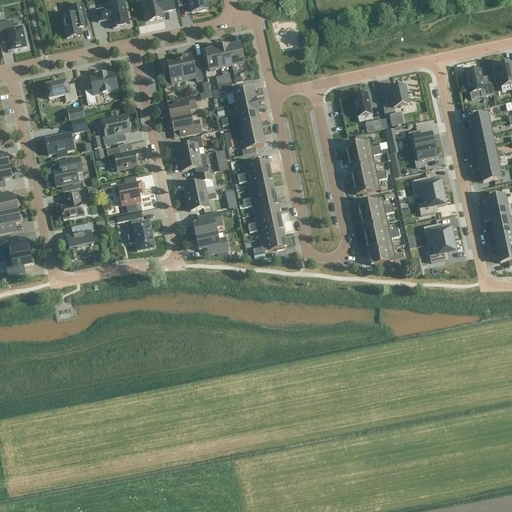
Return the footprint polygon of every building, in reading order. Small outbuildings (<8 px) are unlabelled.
[(143,4),(147,24),(164,20),(163,14),(170,12),(175,11),(172,0),(144,0),(142,1),(143,4)] [(177,0),(179,7),(190,5),(191,13),(206,10),(203,0),(177,0)] [(124,1),(107,5),(108,9),(96,12),(98,24),(111,21),(113,30),(130,27),(124,1)] [(80,30),(86,29),(87,28),(82,6),(69,9),(71,16),(61,18),(66,40),(82,37),(80,30)] [(0,32),(3,45),(12,43),(14,51),(26,48),(22,28),(14,30),(13,22),(0,24),(0,32)] [(239,46),(228,49),(232,68),(243,65),(239,46)] [(216,50),(216,51),(217,51),(221,70),(232,68),(228,49),(228,48),(216,50)] [(216,51),(205,54),(209,72),(221,70),(217,51),(216,51)] [(178,59),(179,63),(183,79),(194,76),(196,83),(202,82),(200,69),(194,71),(191,57),(178,59)] [(511,62),(497,66),(501,90),(511,88),(511,62)] [(179,63),(167,66),(169,76),(163,77),(166,90),(172,88),(172,85),(184,83),(183,79),(179,63)] [(481,99),(492,97),(489,83),(483,84),(480,70),(464,73),(469,95),(480,93),(481,99)] [(109,94),(110,93),(117,92),(114,75),(106,77),(105,75),(98,77),(98,78),(90,80),(92,91),(85,93),(87,107),(96,105),(94,96),(100,95),(101,96),(103,96),(104,96),(105,96),(106,96),(107,96),(108,95),(109,94)] [(77,101),(74,88),(67,90),(66,84),(66,83),(65,83),(46,87),(45,87),(46,88),(49,101),(64,97),(65,104),(77,101)] [(413,85),(393,89),(398,112),(418,108),(413,85)] [(233,95),(235,106),(254,102),(252,91),(233,95)] [(220,102),(215,103),(215,107),(233,104),(232,92),(218,94),(220,102)] [(369,94),(349,98),(354,121),(374,117),(369,94)] [(200,98),(201,104),(214,102),(213,96),(200,98)] [(168,110),(171,122),(190,118),(189,112),(195,110),(193,99),(178,102),(179,108),(168,110)] [(235,106),(238,117),(257,113),(257,114),(258,113),(255,102),(254,102),(235,106)] [(217,118),(224,117),(223,109),(215,110),(216,112),(217,118)] [(74,120),(84,118),(82,110),(69,113),(71,121),(74,120)] [(238,117),(240,128),(259,124),(257,114),(257,113),(238,117)] [(488,115),(469,120),(471,130),(491,126),(488,115)] [(126,117),(101,123),(105,139),(102,140),(104,148),(117,145),(115,137),(130,134),(126,117)] [(191,124),(190,118),(171,122),(173,134),(184,132),(186,138),(201,135),(198,123),(191,124)] [(71,123),(73,135),(87,132),(84,120),(71,123)] [(240,128),(242,140),(261,136),(259,124),(240,128)] [(491,126),(471,130),(473,141),(493,137),(491,126)] [(408,135),(412,152),(434,148),(431,136),(418,138),(417,133),(408,135)] [(72,135),(47,140),(50,157),(58,155),(59,158),(67,156),(66,154),(76,152),(72,135)] [(245,151),(264,147),(261,136),(242,140),(245,151)] [(493,137),(473,141),(476,152),(495,148),(493,137)] [(91,139),(94,151),(101,149),(98,138),(91,139)] [(176,149),(179,161),(199,157),(198,151),(203,150),(200,138),(188,141),(189,147),(176,149)] [(346,152),(348,159),(380,152),(379,148),(371,150),(369,141),(345,146),(347,152),(346,152)] [(434,148),(412,152),(415,170),(424,168),(423,163),(436,160),(434,148)] [(495,148),(476,152),(478,163),(498,158),(495,148)] [(130,170),(137,168),(134,153),(119,156),(118,150),(106,153),(109,163),(115,162),(117,173),(123,171),(124,173),(126,174),(129,174),(130,172),(130,170)] [(94,153),(96,163),(104,161),(102,151),(94,153)] [(350,166),(351,171),(375,166),(373,158),(381,156),(380,152),(348,159),(349,166),(350,166)] [(179,161),(181,173),(194,170),(195,176),(208,173),(204,156),(199,157),(179,161)] [(0,170),(9,169),(6,157),(0,158),(0,170)] [(498,158),(478,163),(480,173),(500,169),(498,158)] [(56,188),(78,184),(76,174),(82,173),(79,160),(58,164),(59,171),(52,173),(56,188)] [(237,177),(238,181),(270,175),(269,168),(268,168),(267,162),(243,167),(245,176),(237,177)] [(232,165),(232,174),(243,173),(242,165),(232,165)] [(352,177),(353,184),(386,177),(385,172),(376,174),(375,166),(351,171),(352,177)] [(11,181),(9,169),(0,170),(0,189),(5,188),(3,182),(11,181)] [(500,169),(480,173),(482,184),(502,180),(500,169)] [(185,188),(187,200),(206,196),(204,190),(213,188),(211,175),(196,178),(198,185),(185,188)] [(247,184),(249,192),(272,187),(271,181),(272,181),(270,175),(238,181),(239,186),(247,184)] [(386,180),(386,177),(353,184),(354,190),(355,190),(356,196),(380,191),(378,182),(386,180)] [(443,194),(440,180),(420,184),(423,198),(443,194)] [(141,184),(114,189),(116,198),(120,201),(121,208),(140,204),(138,197),(143,196),(141,184)] [(111,194),(109,185),(100,187),(101,196),(111,194)] [(242,202),(243,206),(275,199),(274,192),(274,193),(272,187),(249,192),(250,200),(242,202)] [(86,190),(88,201),(100,199),(99,193),(93,194),(92,189),(86,190)] [(25,191),(16,192),(17,200),(26,199),(25,191)] [(0,215),(18,212),(15,199),(7,201),(6,194),(0,195),(0,215)] [(215,194),(206,196),(187,200),(190,213),(209,209),(207,203),(216,201),(215,194)] [(446,206),(443,194),(422,198),(425,210),(446,206)] [(63,222),(84,218),(79,195),(64,198),(65,204),(66,204),(67,207),(60,208),(63,222)] [(486,200),(488,211),(510,207),(510,206),(508,207),(506,196),(486,200)] [(481,199),(482,204),(478,205),(482,219),(489,217),(484,198),(481,199)] [(252,208),(254,217),(278,212),(276,206),(277,206),(275,199),(243,206),(244,210),(252,208)] [(359,210),(360,217),(393,210),(392,206),(384,208),(382,199),(358,204),(359,210)] [(488,211),(490,222),(511,217),(511,214),(510,207),(488,211)] [(362,224),(363,229),(387,224),(385,216),(394,214),(393,210),(360,217),(362,224)] [(21,225),(18,212),(0,215),(0,236),(14,233),(13,226),(21,225)] [(141,212),(124,216),(115,218),(116,226),(132,222),(133,226),(131,226),(133,236),(127,237),(129,245),(135,244),(137,253),(155,249),(149,222),(139,225),(138,221),(142,220),(141,212)] [(247,227),(248,231),(281,224),(279,217),(278,212),(254,217),(256,225),(247,227)] [(195,236),(196,240),(217,235),(215,229),(222,227),(219,214),(202,218),(204,225),(193,227),(193,229),(192,230),(193,235),(195,236)] [(511,217),(490,222),(493,233),(511,228),(511,225),(510,218),(511,217)] [(257,233),(259,241),(283,236),(282,231),(281,224),(248,231),(249,235),(257,233)] [(364,235),(365,242),(398,235),(397,231),(389,233),(387,224),(363,229),(364,235)] [(73,260),(93,256),(91,248),(93,247),(90,234),(94,233),(92,225),(71,229),(72,237),(66,238),(69,252),(71,252),(73,260)] [(452,242),(448,227),(428,231),(432,246),(452,242)] [(511,228),(493,233),(495,243),(511,239),(511,228)] [(218,241),(217,235),(196,240),(197,243),(195,245),(196,250),(198,250),(199,252),(207,250),(208,257),(228,253),(225,240),(218,241)] [(367,249),(369,254),(392,249),(391,241),(399,239),(398,235),(365,242),(367,249)] [(285,242),(284,242),(283,236),(259,241),(261,250),(253,251),(254,256),(264,254),(286,249),(285,242)] [(7,253),(8,259),(29,254),(27,243),(18,245),(16,239),(13,239),(0,241),(0,248),(1,254),(7,253)] [(511,239),(495,243),(497,254),(511,250),(511,239)] [(454,254),(451,242),(432,246),(434,258),(454,254)] [(369,260),(371,267),(374,266),(374,268),(381,266),(381,265),(404,260),(403,259),(402,255),(394,257),(392,249),(369,254),(370,260),(369,260)] [(511,250),(497,254),(500,265),(511,262),(511,250)] [(29,254),(8,259),(9,265),(6,266),(8,278),(9,278),(10,283),(22,280),(20,275),(24,274),(23,268),(34,265),(33,260),(31,260),(29,254)] [(264,254),(254,256),(255,262),(265,260),(264,254)]
